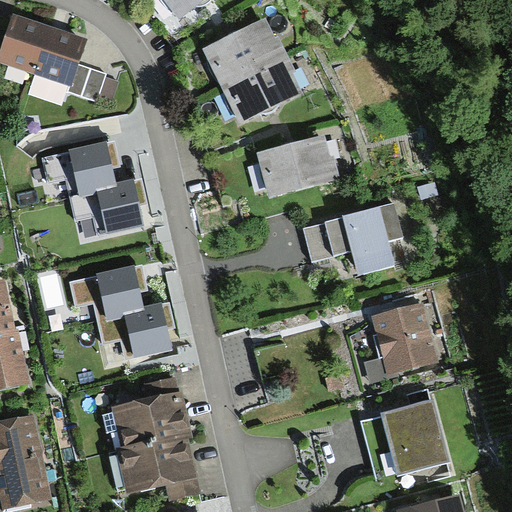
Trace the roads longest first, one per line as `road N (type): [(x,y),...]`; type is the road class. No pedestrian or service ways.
road 1 (residential): [(66,0),(91,7),(132,45),(150,87),(245,511)]
road 2 (track): [(511,327),(486,180),(450,64),(398,0)]
